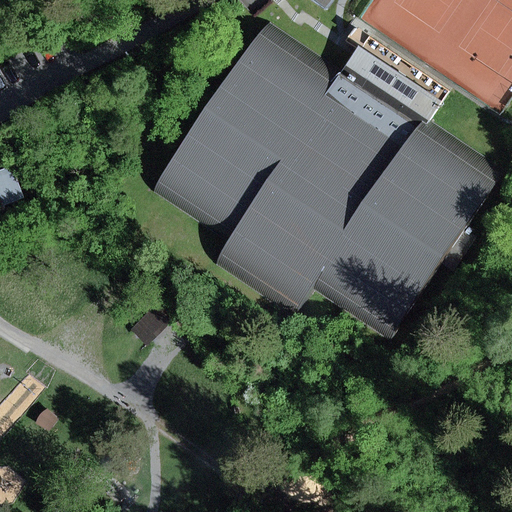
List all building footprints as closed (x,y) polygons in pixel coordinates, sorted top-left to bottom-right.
[(339,72),(265,20),(137,202),(382,373),(510,191),(422,130),(440,104),(357,47),(339,72)] [(19,165),(0,171),(0,174),(11,202),(30,195),(19,165)] [(0,210),(12,206),(11,202),(0,174),(0,210)] [(144,333),(159,346),(179,324),(160,306),(140,329),(144,333)] [(0,443),(33,390),(15,379),(0,403),(0,443)]
